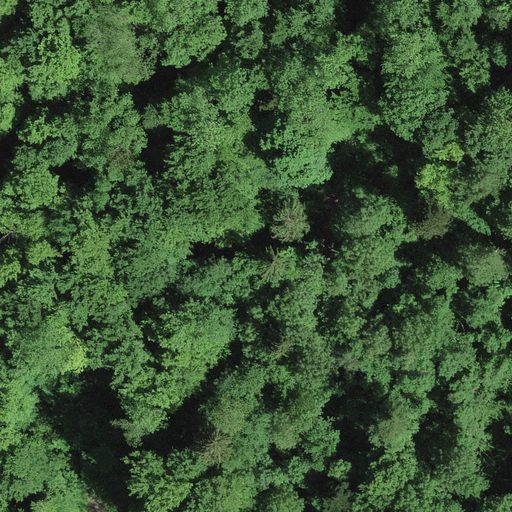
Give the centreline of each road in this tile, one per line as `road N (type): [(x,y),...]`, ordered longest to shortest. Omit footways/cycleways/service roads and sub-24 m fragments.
road 1 (track): [(0,339),(63,411),(99,511)]
road 2 (track): [(397,0),(511,132)]
